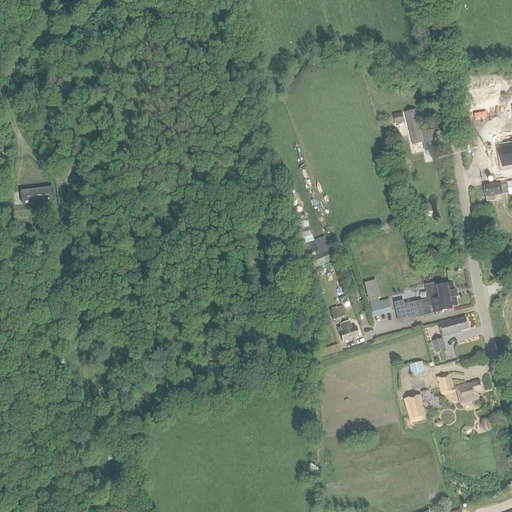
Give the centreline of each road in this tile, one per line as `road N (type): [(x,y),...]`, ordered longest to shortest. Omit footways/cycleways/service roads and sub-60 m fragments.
road 1 (track): [(104,511),(70,210),(51,166),(71,126),(49,0)]
road 2 (unclassified): [(511,409),(480,306),(432,0)]
